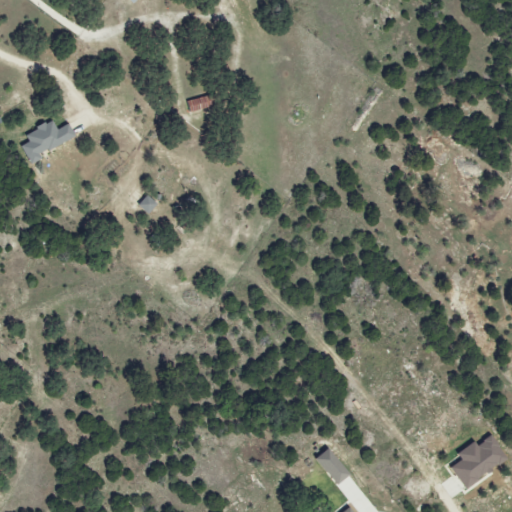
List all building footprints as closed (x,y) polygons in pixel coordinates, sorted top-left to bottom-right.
[(208,107),(204,96),(185,102),(188,113),(208,107)] [(65,124),(53,130),(49,121),(21,135),(25,143),(18,147),(27,165),(38,160),(36,155),(71,138),(65,124)] [(153,203),(142,196),(134,207),(145,215),(153,203)] [(469,441),(453,454),(457,460),(446,469),(462,489),(503,457),(486,435),(473,446),(469,441)] [(331,485),(344,475),(323,449),(310,459),(331,485)]
